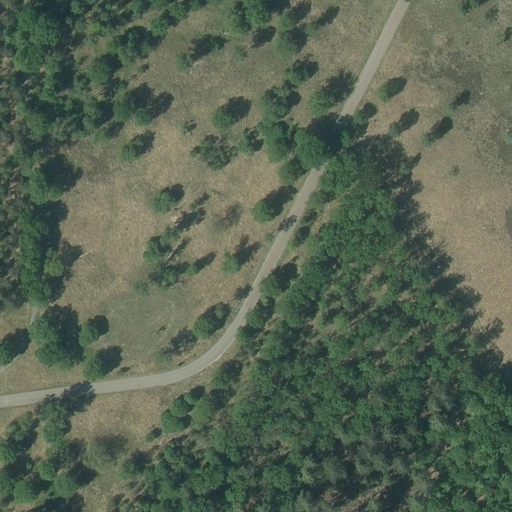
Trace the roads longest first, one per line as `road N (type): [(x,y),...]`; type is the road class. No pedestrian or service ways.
road 1 (unclassified): [(0,401),(186,371),(225,342),(403,0)]
road 2 (track): [(336,132),(355,146),(511,386)]
road 3 (track): [(487,348),(413,511)]
